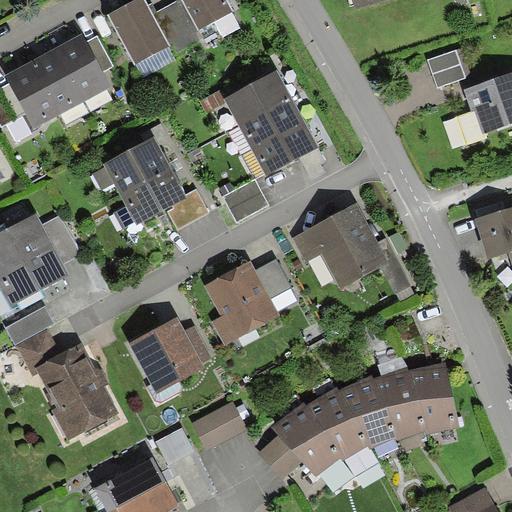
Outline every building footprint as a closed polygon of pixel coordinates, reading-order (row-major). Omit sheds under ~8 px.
[(142,1),(113,17),(136,60),(170,42),(175,51),(200,38),(195,28),(228,10),(222,0),(184,0),(185,0),(151,18),(142,1)] [(345,0),(351,19),(417,0),(345,0)] [(81,43),(11,80),(35,124),(105,88),(81,43)] [(450,58),(425,68),(435,94),(461,84),(450,58)] [(274,78),(231,101),(269,170),(311,146),(274,78)] [(511,83),(461,102),(469,123),(448,130),(456,154),(511,134),(511,83)] [(152,145),(110,167),(139,220),(181,198),(152,145)] [(260,181),(227,196),(240,223),(273,207),(260,181)] [(353,211),(300,240),(309,256),(324,248),(343,283),(381,263),(353,211)] [(511,222),(497,228),(511,269),(511,222)] [(36,223),(0,241),(0,273),(13,299),(63,273),(36,223)] [(217,325),(226,341),(273,315),(264,298),(288,286),(275,263),(255,275),(250,266),(209,289),(226,320),(217,325)] [(177,325),(136,347),(159,389),(200,367),(177,325)] [(65,327),(27,347),(72,432),(111,411),(65,327)] [(352,390),(280,428),(316,472),(368,441),(417,428),(454,424),(444,370),(408,375),(352,390)] [(209,451),(251,431),(236,401),(195,421),(209,451)] [(172,466),(198,453),(187,429),(160,441),(172,466)] [(371,448),(326,478),(335,493),(362,476),(369,486),(388,473),(371,448)] [(151,467),(104,494),(114,511),(155,511),(172,503),(151,467)]
